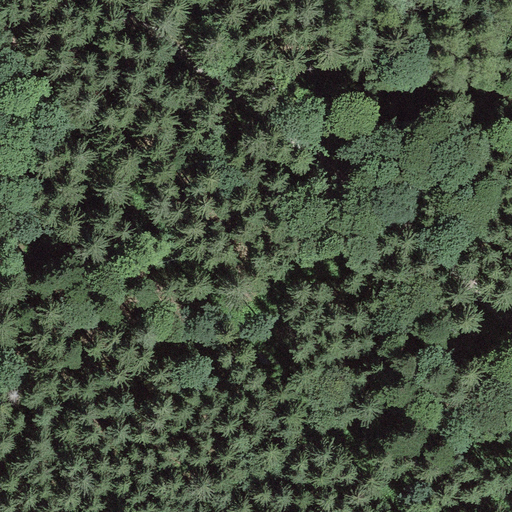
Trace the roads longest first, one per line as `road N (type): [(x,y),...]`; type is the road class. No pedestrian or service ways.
road 1 (track): [(0,30),(404,511)]
road 2 (track): [(99,0),(239,96),(511,325)]
